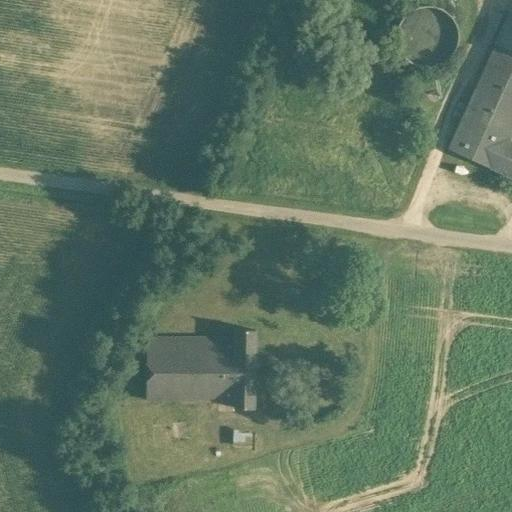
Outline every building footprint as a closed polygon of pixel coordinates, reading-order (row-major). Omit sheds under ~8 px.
[(456,49),(458,37),(456,25),(449,15),(439,8),(427,6),(415,9),(405,16),(398,26),(396,38),(399,50),(406,60),(416,66),(428,68),(440,66),(450,59),(456,49)] [(511,6),(495,43),(511,50),(511,6)] [(511,50),(495,43),(447,149),(494,170),(508,140),(511,130),(511,50)] [(511,141),(508,140),(494,170),(511,178),(511,141)] [(255,330),(234,330),(233,338),(233,364),(235,364),(235,381),(234,399),(234,407),(253,409),(255,330)] [(233,338),(146,338),(146,401),(219,399),(219,381),(235,381),(235,364),(233,364),(233,338)] [(235,381),(219,381),(219,399),(234,399),(235,381)] [(253,440),(237,440),(237,450),(253,450),(253,440)]
